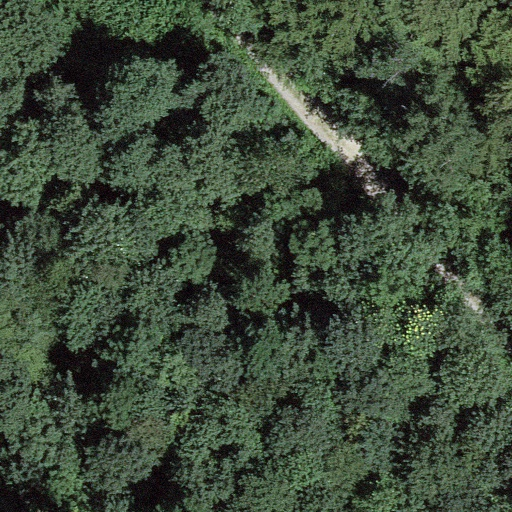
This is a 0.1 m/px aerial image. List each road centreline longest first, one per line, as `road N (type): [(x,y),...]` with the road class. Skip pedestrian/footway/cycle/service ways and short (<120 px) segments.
road 1 (track): [(214,0),(416,235)]
road 2 (track): [(416,235),(511,366)]
